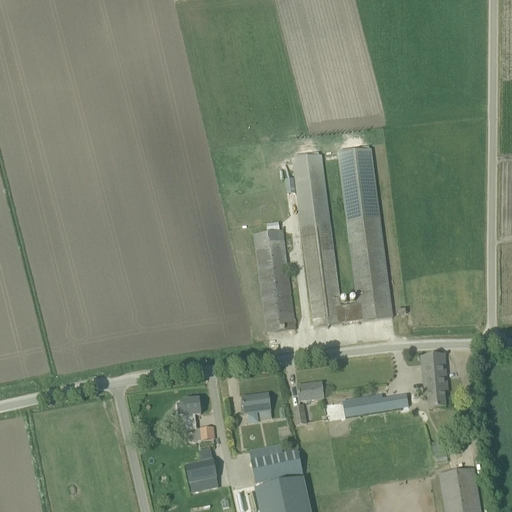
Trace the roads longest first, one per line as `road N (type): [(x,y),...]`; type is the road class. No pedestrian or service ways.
road 1 (unclassified): [(114,387),(392,349),(490,346)]
road 2 (unclassified): [(490,346),(494,0)]
road 3 (unknown): [(206,372),(242,511)]
road 4 (unclassified): [(114,387),(147,511)]
